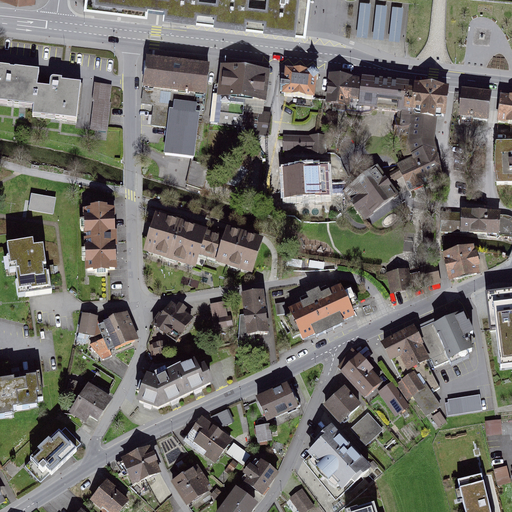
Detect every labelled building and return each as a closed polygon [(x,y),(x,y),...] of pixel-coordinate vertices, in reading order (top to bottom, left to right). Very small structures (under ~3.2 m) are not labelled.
[(94,0),(94,5),(314,34),(317,0),(94,0)] [(360,0),(356,31),(369,33),(373,0),(360,0)] [(385,35),(390,1),(382,0),(377,0),(372,33),(385,35)] [(392,2),(390,36),(405,37),(407,3),(392,2)] [(212,70),(152,65),(150,92),(210,96),(212,70)] [(0,66),(0,102),(44,108),(42,118),(89,124),(93,86),(46,80),(47,73),(0,66)] [(329,75),(289,69),(285,96),(326,101),(329,75)] [(275,75),(226,70),(223,103),(272,109),(275,75)] [(418,89),(337,78),(333,109),(414,119),(418,89)] [(96,79),(89,126),(107,129),(114,82),(96,79)] [(452,93),(421,89),(417,115),(421,116),(419,157),(402,168),(414,192),(436,177),(430,164),(435,158),(439,118),(448,119),(452,93)] [(196,162),(203,97),(154,93),(152,131),(172,133),(169,160),(196,162)] [(493,99),(457,94),(454,120),(490,125),(493,99)] [(511,101),(500,100),(496,130),(511,130),(511,101)] [(284,132),(283,150),(328,150),(328,133),(284,132)] [(511,148),(492,148),(492,192),(511,192),(511,148)] [(300,173),(298,208),(325,209),(327,174),(300,173)] [(383,176),(351,202),(367,223),(400,197),(383,176)] [(511,217),(469,214),(467,233),(511,237),(511,217)] [(146,257),(199,276),(213,238),(160,219),(146,257)] [(89,279),(121,278),(119,220),(86,222),(89,279)] [(270,246),(230,233),(218,269),(259,282),(270,246)] [(33,244),(8,248),(12,278),(21,277),(24,301),(58,296),(53,254),(43,256),(42,250),(34,251),(33,244)] [(470,253),(441,260),(448,287),(476,280),(470,253)] [(436,269),(421,272),(424,287),(439,284),(436,269)] [(411,273),(389,277),(392,295),(414,292),(411,273)] [(306,344),(361,317),(346,287),(291,314),(306,344)] [(511,296),(479,303),(488,351),(511,347),(511,296)] [(274,341),(270,297),(247,299),(251,343),(274,341)] [(235,327),(230,304),(211,308),(215,331),(235,327)] [(195,322),(171,307),(155,332),(179,348),(195,322)] [(462,315),(416,336),(434,371),(469,354),(464,343),(468,341),(463,331),(469,328),(462,315)] [(99,320),(83,317),(79,336),(95,340),(99,320)] [(129,319),(108,327),(118,352),(138,344),(129,319)] [(416,336),(413,331),(384,346),(426,417),(439,410),(429,393),(442,386),(434,371),(416,336)] [(167,341),(154,343),(156,355),(169,352),(167,341)] [(106,346),(92,349),(102,360),(111,352),(106,346)] [(511,347),(488,351),(500,419),(511,417),(511,347)] [(385,384),(354,348),(334,365),(366,401),(385,384)] [(164,417),(220,390),(205,360),(149,387),(142,404),(164,417)] [(0,419),(50,412),(44,375),(0,381),(0,419)] [(411,409),(391,385),(378,396),(399,419),(411,409)] [(291,387),(258,402),(270,427),(302,412),(291,387)] [(113,403),(89,389),(73,417),(97,431),(113,403)] [(361,413),(343,394),(326,411),(345,430),(361,413)] [(482,396),(451,401),(454,418),(485,413),(482,396)] [(385,431),(369,415),(353,432),(369,448),(385,431)] [(251,453),(203,417),(183,444),(231,480),(251,453)] [(62,426),(22,465),(46,490),(86,451),(62,426)] [(272,427),(257,429),(259,445),(274,443),(272,427)] [(377,474),(333,430),(308,456),(310,458),(305,464),(337,503),(345,494),(351,499),(377,474)] [(153,453),(124,462),(133,490),(163,480),(153,453)] [(256,463),(241,483),(260,498),(275,477),(256,463)] [(494,466),(498,483),(510,481),(506,464),(494,466)] [(201,468),(173,484),(188,510),(216,495),(201,468)] [(492,511),(484,478),(453,486),(459,511),(492,511)] [(108,485),(92,505),(101,511),(128,511),(133,506),(108,485)] [(237,491),(220,511),(247,511),(254,504),(237,491)] [(311,511),(315,510),(302,493),(291,501),(298,511),(311,511)] [(375,511),(372,502),(345,510),(345,511),(375,511)]
